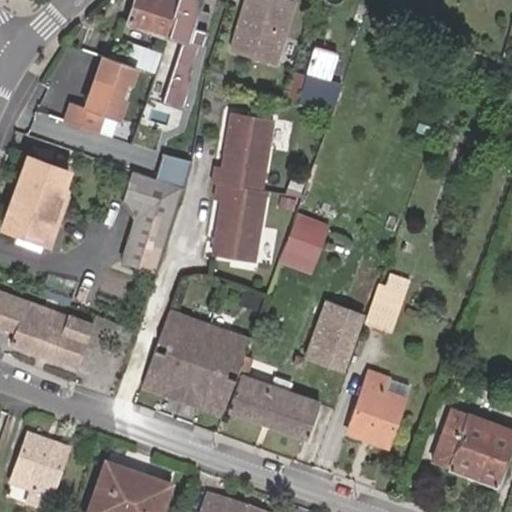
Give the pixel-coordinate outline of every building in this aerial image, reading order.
[(133,0),(126,21),(165,34),(172,13),(168,12),(172,0),(133,0)] [(172,13),(165,34),(184,40),(188,42),(189,38),(200,42),(203,43),(207,30),(194,25),(201,0),(172,0),(168,12),(172,13)] [(272,61),(288,0),(240,0),(227,48),(272,61)] [(110,50),(114,35),(90,28),(86,42),(85,43),(110,50)] [(190,95),(196,54),(200,42),(189,38),(188,42),(184,40),(163,101),(185,108),(190,95)] [(152,70),(159,50),(130,40),(124,60),(133,63),(152,70)] [(297,102),(331,112),(341,82),(329,79),(336,52),(313,46),(305,73),(297,102)] [(133,63),(102,53),(84,105),(70,102),(64,120),(95,130),(101,111),(115,115),(123,94),(118,92),(123,78),(128,80),(133,63)] [(218,78),(221,68),(211,65),(208,75),(218,78)] [(305,73),(288,68),(280,98),(297,102),(305,73)] [(214,162),(212,180),(217,181),(215,195),(219,196),(212,248),(252,254),(262,186),(260,186),(270,116),(231,111),(223,163),(214,162)] [(189,156),(164,148),(154,177),(180,185),(189,156)] [(44,235),(45,233),(68,169),(27,154),(4,215),(7,216),(3,226),(37,238),(39,239),(41,238),(43,237),(44,235)] [(154,177),(131,169),(122,198),(133,215),(120,258),(152,268),(180,185),(154,177)] [(330,225),(295,213),(278,259),(312,272),(330,225)] [(376,271),(379,272),(384,259),(366,254),(368,249),(362,248),(342,303),(325,297),(304,356),(340,369),(376,271)] [(365,320),(389,329),(403,290),(379,281),(365,320)] [(0,324),(13,329),(10,340),(76,364),(92,321),(4,288),(3,290),(0,289),(0,324)] [(222,408),(250,334),(205,318),(163,303),(139,378),(160,386),(162,379),(183,386),(201,393),(198,400),(222,408)] [(243,357),(239,370),(227,409),(304,437),(318,399),(248,374),(253,360),(243,357)] [(368,369),(349,421),(369,428),(365,437),(386,444),(403,397),(383,389),(387,376),(368,369)] [(162,379),(160,386),(180,393),(183,386),(162,379)] [(180,393),(198,400),(201,393),(183,386),(180,393)] [(432,457),(446,463),(465,411),(450,406),(432,457)] [(465,411),(446,463),(449,464),(447,467),(494,483),(496,479),(498,479),(511,439),(511,426),(466,409),(465,411)] [(369,428),(349,421),(346,429),(365,437),(369,428)] [(68,448),(27,433),(10,484),(30,492),(25,504),(46,511),(68,448)] [(162,511),(170,488),(103,466),(87,511),(162,511)] [(257,511),(206,493),(200,511),(257,511)]
